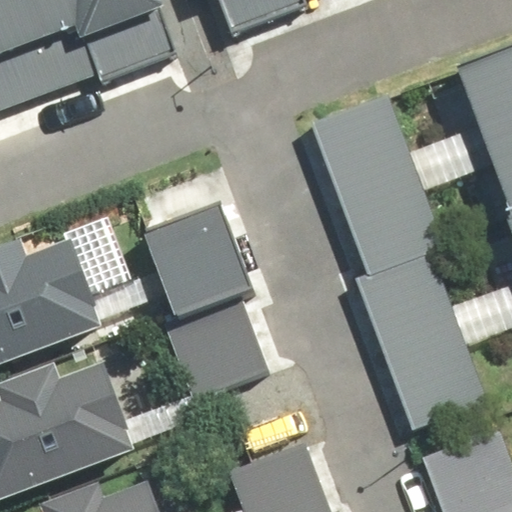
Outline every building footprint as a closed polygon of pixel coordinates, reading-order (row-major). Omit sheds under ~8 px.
[(0,0),(0,119),(105,82),(109,92),(194,62),(179,21),(191,17),(185,0),(0,0)] [(235,0),(243,21),(303,0),(235,0)] [(511,52),(465,70),(489,134),(418,160),(397,102),(325,128),(382,283),(368,289),(423,437),(498,409),(476,347),(511,333),(511,52)] [(0,386),(125,343),(120,328),(185,305),(194,331),(262,305),(271,305),(238,211),(170,234),(188,284),(114,310),(96,258),(47,275),(42,260),(0,275),(0,386)] [(0,429),(0,492),(7,511),(12,511),(160,458),(152,448),(244,414),(238,397),(289,378),(262,305),(194,331),(175,337),(200,404),(142,425),(122,372),(76,389),(72,378),(20,397),(28,419),(0,429)] [(336,511),(309,438),(227,468),(242,511),(171,511),(164,492),(115,510),(109,495),(63,511),(336,511)] [(511,511),(511,466),(504,445),(436,471),(451,511),(511,511)]
